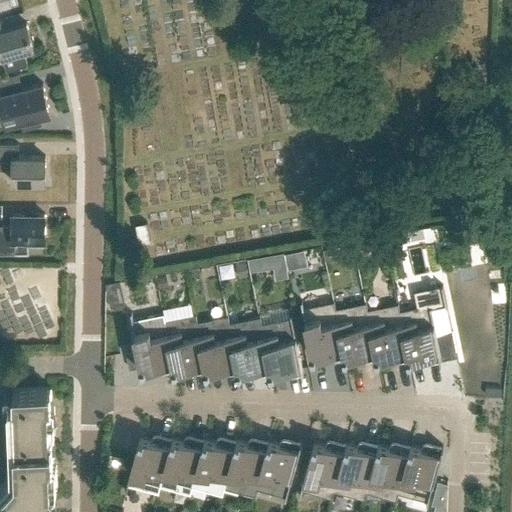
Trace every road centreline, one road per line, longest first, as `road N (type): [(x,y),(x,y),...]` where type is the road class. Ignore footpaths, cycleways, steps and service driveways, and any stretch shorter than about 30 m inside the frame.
road 1 (residential): [(456,511),(459,424),(448,412),(88,397)]
road 2 (unclassified): [(88,397),(93,143),(64,0)]
